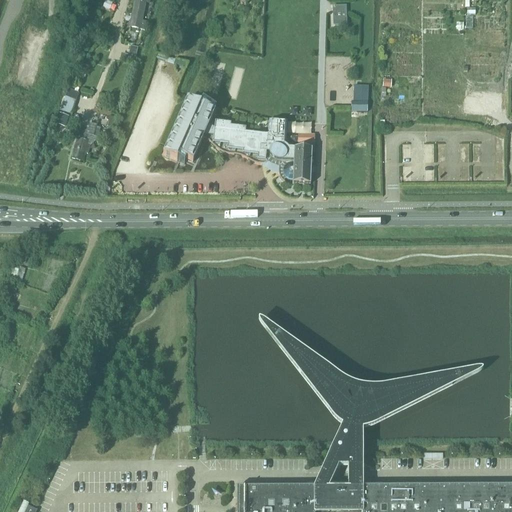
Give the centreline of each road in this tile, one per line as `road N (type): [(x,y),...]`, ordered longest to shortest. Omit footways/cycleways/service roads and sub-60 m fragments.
road 1 (unclassified): [(268,205),(106,207),(0,197)]
road 2 (primary): [(2,220),(269,219)]
road 3 (primary): [(269,219),(511,218)]
road 4 (track): [(101,222),(0,441)]
road 5 (unclassified): [(392,205),(268,205)]
